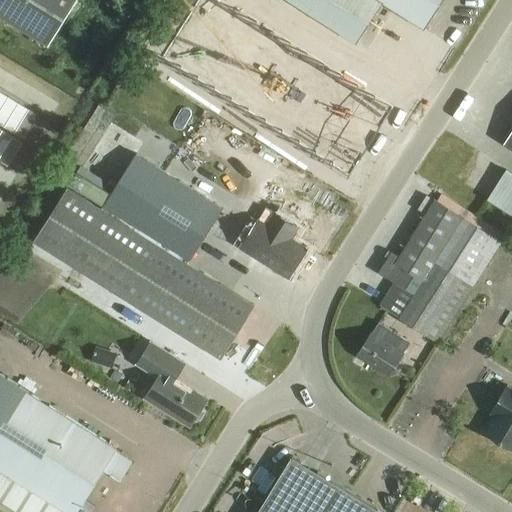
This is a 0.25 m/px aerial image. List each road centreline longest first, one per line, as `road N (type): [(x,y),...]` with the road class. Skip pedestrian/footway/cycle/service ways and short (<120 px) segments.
road 1 (unclassified): [(300,387),(307,329),(335,271),(511,0)]
road 2 (unclassified): [(501,511),(300,387)]
road 3 (unclassified): [(183,511),(239,419),(267,396),(300,387)]
